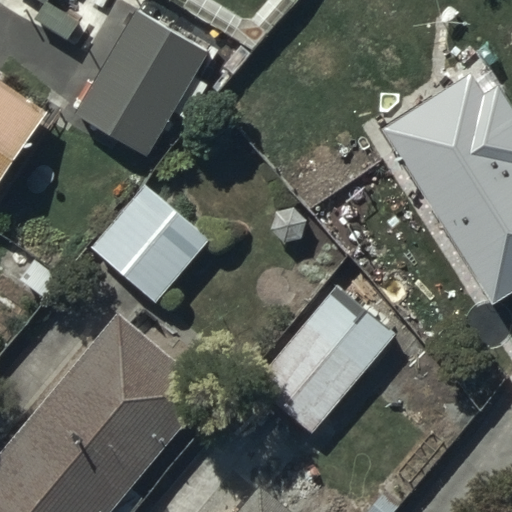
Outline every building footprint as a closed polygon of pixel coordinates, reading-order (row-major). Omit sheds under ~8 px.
[(54,0),(31,0),(48,11),(54,0)] [(117,0),(61,0),(54,11),(93,36),(117,0)] [(141,11),(77,116),(148,160),(212,55),(141,11)] [(0,192),(51,116),(1,83),(6,76),(0,72),(0,192)] [(469,74),(376,133),(493,316),(511,303),(511,107),(501,90),(486,99),(469,74)] [(91,251),(156,307),(211,244),(146,187),(91,251)] [(244,380),(310,436),(400,336),(371,311),(359,325),(323,292),(244,380)] [(210,394),(116,317),(0,460),(0,511),(134,511),(145,500),(131,489),(210,394)] [(283,511),(256,489),(237,511),(283,511)]
